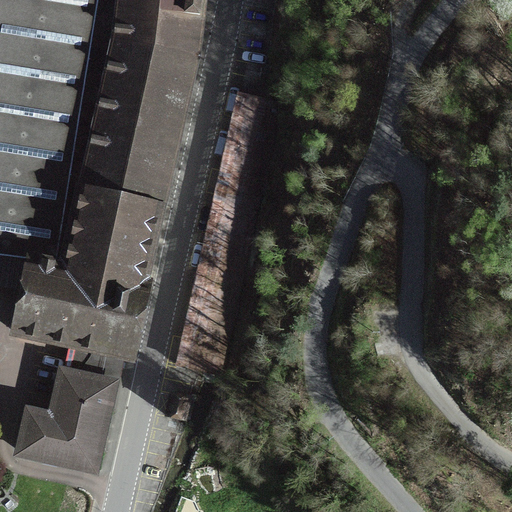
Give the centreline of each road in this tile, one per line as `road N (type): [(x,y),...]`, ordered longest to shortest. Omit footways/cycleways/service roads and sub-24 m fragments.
road 1 (residential): [(409,511),(340,423),(316,348),(333,261),(385,128),(414,209),(419,366),(452,417),(511,466)]
road 2 (residential): [(229,0),(116,511)]
